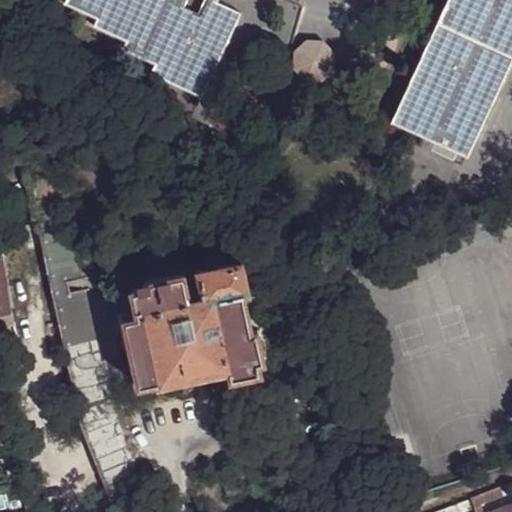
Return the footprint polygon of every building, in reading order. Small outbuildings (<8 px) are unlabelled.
[(72,0),(102,14),(99,21),(131,36),(126,44),(159,60),(154,70),(203,91),(242,8),(225,0),(206,0),(202,9),(186,1),(186,0),(72,0)] [(511,0),(449,0),(440,20),(511,52),(511,0)] [(511,60),(511,52),(440,20),(394,117),(424,131),(437,138),(433,147),(455,157),(459,148),(469,152),(511,60)] [(287,61),(306,86),(337,63),(318,38),(287,61)] [(424,131),(419,140),(433,147),(437,138),(424,131)] [(176,173),(172,165),(164,166),(165,173),(176,173)] [(38,219),(52,281),(67,278),(88,272),(74,212),(38,219)] [(268,230),(260,237),(269,249),(279,241),(268,230)] [(0,308),(9,307),(2,252),(0,252),(0,308)] [(243,258),(144,278),(144,284),(132,287),(137,312),(119,316),(125,340),(128,340),(151,336),(159,378),(160,380),(231,367),(261,360),(265,359),(258,327),(253,327),(245,290),(250,288),(243,258)] [(108,494),(144,481),(117,408),(90,284),(69,287),(53,292),(79,413),(108,494)] [(9,307),(0,308),(0,325),(12,322),(9,307)] [(136,381),(159,378),(151,336),(128,340),(136,381)] [(238,384),(261,380),(260,369),(262,369),(261,360),(231,367),(233,375),(235,376),(238,384)] [(511,511),(511,503),(490,511),(511,511)]
